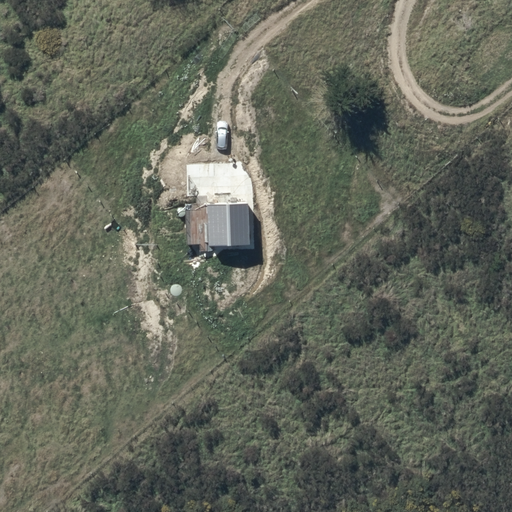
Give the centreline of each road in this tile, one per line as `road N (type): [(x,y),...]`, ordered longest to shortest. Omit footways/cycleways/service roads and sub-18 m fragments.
road 1 (track): [(511,85),(487,106),(458,115),(427,105),(394,54),(408,0)]
road 2 (track): [(305,0),(264,29),(225,82),(222,147)]
